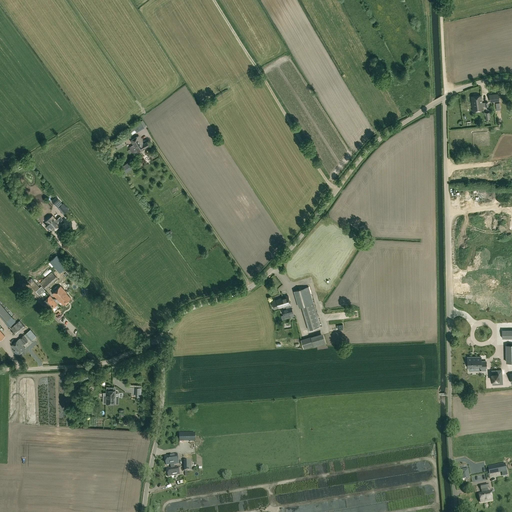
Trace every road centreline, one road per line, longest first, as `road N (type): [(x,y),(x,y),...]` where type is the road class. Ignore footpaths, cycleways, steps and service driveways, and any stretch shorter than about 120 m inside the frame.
road 1 (unclassified): [(445,97),(456,511)]
road 2 (tertiary): [(164,339),(184,311),(266,275),(380,138),(445,97)]
road 3 (tertiary): [(143,511),(164,339)]
road 4 (unclassified): [(9,369),(89,366),(164,339)]
